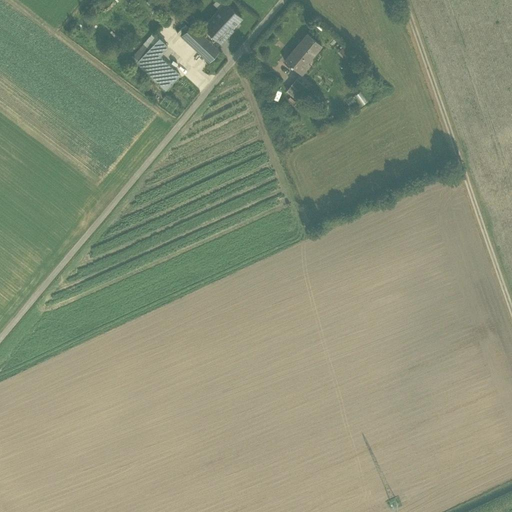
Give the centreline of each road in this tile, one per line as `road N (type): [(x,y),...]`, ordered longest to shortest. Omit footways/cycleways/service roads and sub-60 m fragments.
road 1 (residential): [(0,333),(278,0)]
road 2 (track): [(401,0),(511,313)]
